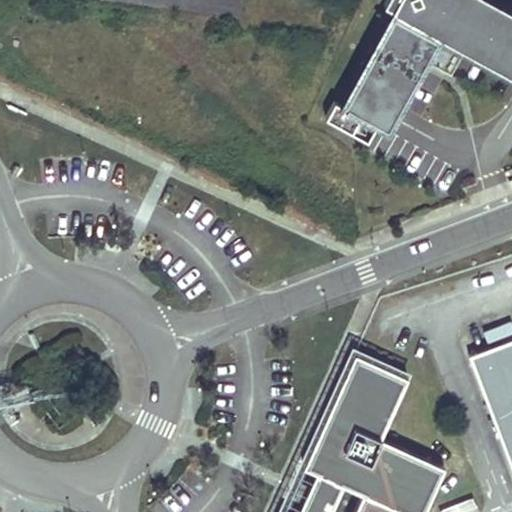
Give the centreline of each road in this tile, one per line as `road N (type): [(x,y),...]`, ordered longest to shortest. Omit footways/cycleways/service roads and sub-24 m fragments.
road 1 (unclassified): [(160,346),(511,213)]
road 2 (unclassified): [(160,346),(139,312),(106,289),(68,281),(28,288)]
road 3 (unclassified): [(103,474),(135,453),(157,423),(166,385),(160,346)]
